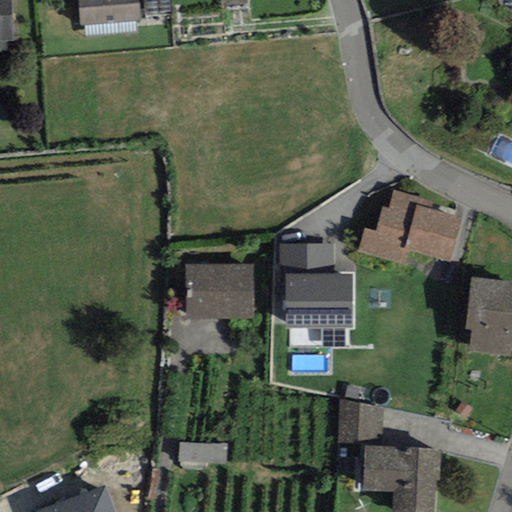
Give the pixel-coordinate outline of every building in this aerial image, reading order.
[(0,0),(0,52),(6,53),(6,42),(14,42),(11,0),(0,0)] [(137,0),(78,0),(80,26),(139,21),(137,0)] [(169,0),(143,0),(145,17),(171,15),(169,0)] [(221,0),(222,10),(248,8),(247,0),(221,0)] [(393,191),(388,208),(382,207),(375,231),(363,228),(356,251),(402,264),(406,249),(449,262),(461,220),(430,210),(432,202),(393,191)] [(285,274),(334,274),(333,244),(279,245),(280,275),(285,274)] [(253,265),(185,266),(186,322),(254,321),(253,265)] [(286,329),(353,328),(352,273),(334,274),(285,274),(286,329)] [(469,352),(509,357),(511,335),(511,281),(471,276),(465,330),(471,330),(469,352)] [(339,400),(337,443),(382,445),(384,409),(339,400)] [(176,444),(177,462),(228,462),(228,444),(176,444)] [(434,511),(435,494),(436,480),(439,481),(441,450),(364,446),(363,477),(362,490),(393,492),(392,511),(434,511)] [(112,511),(103,486),(36,511),(112,511)]
